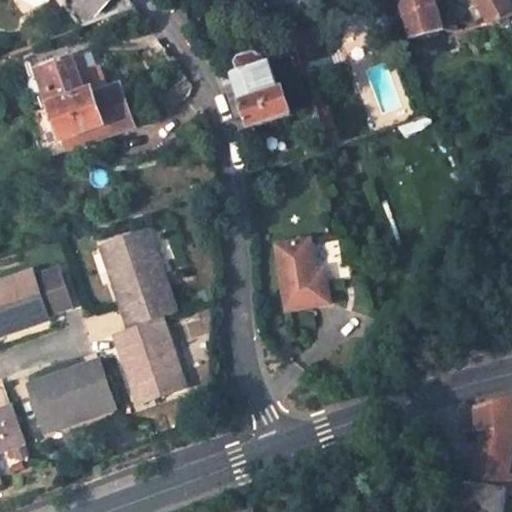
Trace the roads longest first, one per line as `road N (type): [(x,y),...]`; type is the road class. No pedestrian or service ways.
road 1 (unclassified): [(151,0),(219,121),(244,353),(277,447)]
road 2 (unclassified): [(277,447),(511,372)]
road 3 (unclassified): [(277,447),(104,511)]
road 4 (track): [(454,386),(459,511)]
